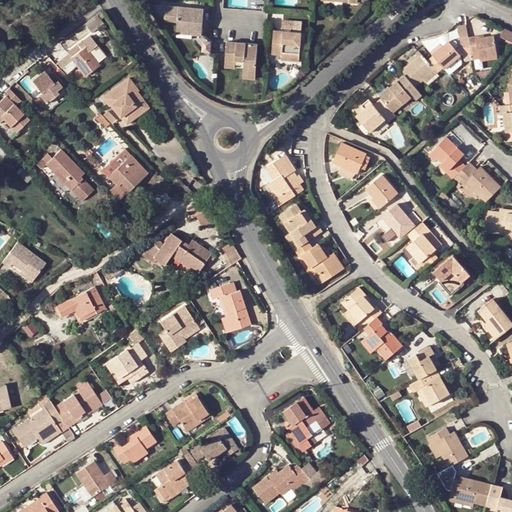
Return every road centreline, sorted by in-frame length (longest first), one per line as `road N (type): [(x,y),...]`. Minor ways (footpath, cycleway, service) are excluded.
road 1 (residential): [(511,450),(482,364),(362,265),(324,199),(312,156),(329,104),(388,45),(446,20),(459,0)]
road 2 (unknown): [(5,332),(54,283),(199,199),(235,196)]
road 3 (residential): [(225,373),(191,371),(0,500)]
road 4 (tertiary): [(424,511),(320,350)]
road 5 (residential): [(293,115),(398,0)]
road 6 (residential): [(191,511),(251,465),(262,444),(247,397)]
road 7 (unknown): [(113,0),(0,88)]
road 8 (tertiary): [(301,321),(235,196)]
